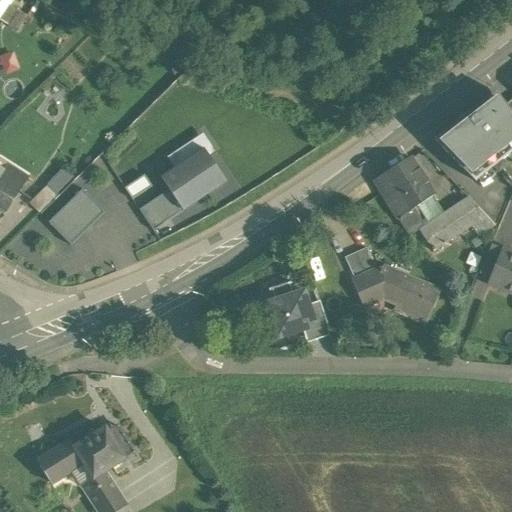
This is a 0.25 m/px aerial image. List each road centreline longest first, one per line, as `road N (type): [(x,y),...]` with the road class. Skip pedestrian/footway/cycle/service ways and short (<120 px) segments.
road 1 (secondary): [(511,45),(305,201),(141,292)]
road 2 (residential): [(141,292),(202,359),(229,368),(511,378)]
road 3 (secondary): [(141,292),(25,342)]
